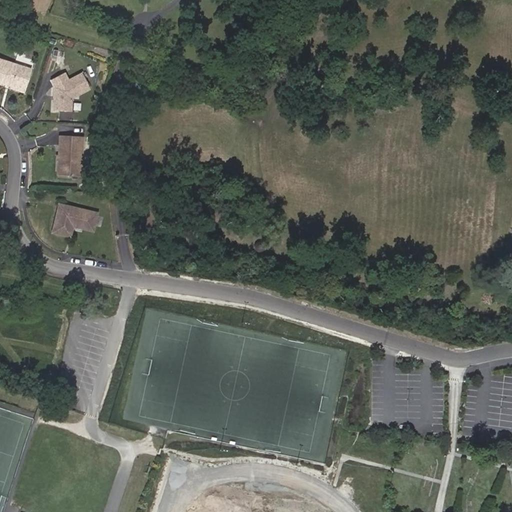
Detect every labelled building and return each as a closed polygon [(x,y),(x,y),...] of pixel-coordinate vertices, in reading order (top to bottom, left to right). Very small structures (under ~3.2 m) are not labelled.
[(10,79),(22,82),(28,63),(0,54),(0,78),(1,79),(2,75),(9,77),(10,79)] [(86,83),(77,67),(64,74),(60,67),(46,75),(49,81),(51,90),(51,94),(48,105),(67,106),(67,93),(86,83)] [(78,130),(55,129),(54,149),(53,149),(53,153),(54,153),(54,167),(77,168),(78,130)] [(48,232),(65,236),(68,226),(89,231),(93,213),(55,204),(48,232)] [(437,361),(429,361),(422,398),(448,400),(456,368),(437,361)] [(511,378),(496,378),(495,423),(511,423),(511,378)]
